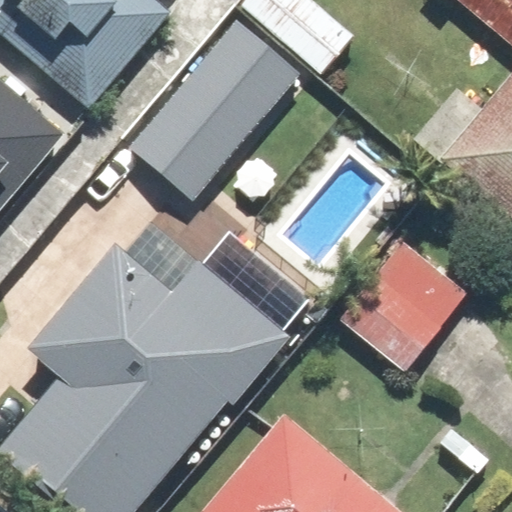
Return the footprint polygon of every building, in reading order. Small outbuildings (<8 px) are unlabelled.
[(0,0),(0,195),(32,156),(47,168),(181,8),(170,0),(0,0)] [(353,37),(314,0),(248,0),(247,1),(321,71),(353,37)] [(511,0),(463,0),(511,40),(511,0)] [(249,17),(135,141),(198,198),(312,75),(249,17)] [(465,94),(426,139),(511,213),(511,91),(490,117),(465,94)] [(140,511),(293,327),(162,220),(137,250),(127,242),(35,354),(65,379),(7,449),(84,511),(140,511)] [(474,294),(409,240),(347,314),(412,368),(474,294)] [(408,511),(296,413),(208,511),(408,511)]
